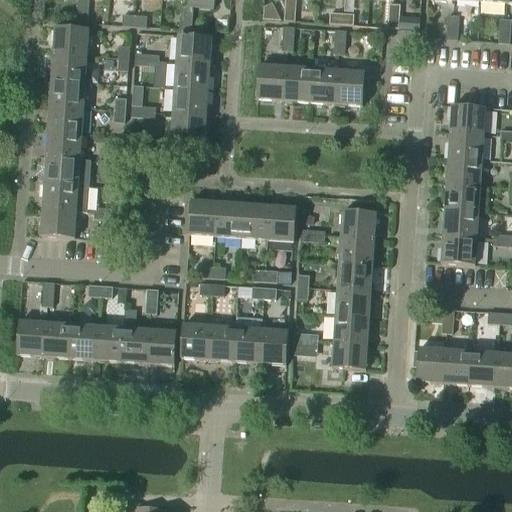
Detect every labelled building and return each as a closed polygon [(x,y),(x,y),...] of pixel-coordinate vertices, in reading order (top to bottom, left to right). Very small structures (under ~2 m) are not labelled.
[(285,0),(284,11),(295,12),(296,0),(285,0)] [(78,2),(77,14),(88,14),(89,2),(78,2)] [(389,6),(388,18),(399,19),(400,7),(389,6)] [(182,9),(181,21),(192,21),(193,9),(182,9)] [(295,12),(284,11),(283,23),(295,24),(295,12)] [(88,14),(77,14),(76,26),(87,26),(88,14)] [(329,26),(341,27),(342,16),(330,15),(329,26)] [(342,16),(341,27),(353,28),(354,17),(342,16)] [(122,29),(134,30),(135,18),(123,18),(122,29)] [(135,18),(134,30),(146,30),(147,19),(135,18)] [(399,19),(388,18),(387,30),(398,31),(399,19)] [(448,18),(447,30),(458,31),(459,19),(448,18)] [(192,21),(181,21),(180,33),(191,33),(192,21)] [(500,22),(499,34),(510,35),(511,22),(500,22)] [(55,30),(53,57),(87,59),(89,32),(55,30)] [(283,30),(282,42),(293,42),(294,30),(283,30)] [(458,31),(447,30),(446,42),(457,43),(458,31)] [(335,33),(334,45),(345,46),(346,34),(335,33)] [(510,35),(499,34),(498,46),(509,47),(510,35)] [(178,38),(176,65),(210,67),(212,41),(178,38)] [(293,42),(282,42),(281,54),(292,54),(293,42)] [(345,46),(334,45),(333,57),(344,58),(345,46)] [(118,49),(117,61),(129,62),(129,50),(118,49)] [(53,57),(51,83),(85,85),(87,59),(53,57)] [(134,68),(146,69),(147,57),(135,57),(134,68)] [(147,57),(146,69),(158,69),(159,58),(147,57)] [(129,62),(117,61),(117,73),(128,74),(129,62)] [(176,65),(174,91),(208,93),(210,67),(176,65)] [(257,103),(284,104),(286,70),(259,68),(257,103)] [(284,104),(310,106),(312,72),(286,70),(284,104)] [(310,106),(336,108),(338,74),(312,72),(310,106)] [(338,74),(336,108),(362,110),(365,75),(338,74)] [(51,83),(49,109),(84,111),(85,85),(51,83)] [(174,91),(172,117),(207,119),(208,93),(174,91)] [(115,101),(114,113),(125,114),(126,102),(115,101)] [(49,109),(48,135),(82,137),(84,111),(49,109)] [(131,120),(143,121),(143,109),(131,109),(131,120)] [(143,109),(143,121),(155,121),(155,110),(143,109)] [(452,109),(450,136),(484,138),(486,111),(452,109)] [(125,114),(114,113),(113,125),(124,126),(125,114)] [(207,119),(172,117),(171,144),(205,146),(207,119)] [(500,145),(511,145),(511,141),(511,134),(501,133),(500,145)] [(48,135),(46,161),(80,163),(82,137),(48,135)] [(450,136),(448,162),(482,164),(484,138),(450,136)] [(111,153),(111,165),(122,166),(122,154),(111,153)] [(46,161),(44,187),(78,189),(90,190),(91,164),(80,163),(46,161)] [(448,162),(446,188),(481,190),(482,164),(448,162)] [(122,166),(111,165),(110,177),(121,178),(122,166)] [(44,187),(42,213),(77,215),(88,216),(90,190),(78,189),(44,187)] [(446,188),(445,214),(479,216),(481,190),(446,188)] [(189,238),(216,240),(218,206),(191,204),(189,238)] [(216,240),(242,242),(244,207),(218,206),(216,240)] [(242,242),(268,243),(270,209),(244,207),(242,242)] [(270,209),(268,243),(294,245),(296,211),(270,209)] [(94,222),(106,223),(107,211),(95,211),(94,222)] [(107,211),(106,223),(118,223),(119,212),(107,211)] [(77,215),(42,213),(41,239),(75,242),(77,215)] [(342,214),(340,241),(375,243),(376,216),(342,214)] [(445,214),(443,239),(477,242),(479,216),(445,214)] [(300,244),(312,245),(313,233),(301,233),(300,244)] [(313,233),(312,245),(324,245),(325,234),(313,233)] [(493,248),(505,249),(506,238),(494,237),(493,248)] [(477,242),(443,239),(441,266),(475,269),(477,242)] [(340,241),(339,267),(373,269),(375,243),(340,241)] [(339,267),(337,293),(371,295),(373,269),(339,267)] [(201,281),(213,281),(214,270),(202,269),(201,281)] [(214,270),(213,281),(225,282),(226,271),(214,270)] [(253,284),(265,285),(265,274),(253,273),(253,284)] [(265,274),(265,285),(291,287),(292,275),(265,274)] [(298,278),(297,290),(308,291),(309,279),(298,278)] [(43,285),(42,297),(53,298),(54,286),(43,285)] [(200,298),(212,299),(212,287),(200,287),(200,298)] [(212,287),(212,299),(224,299),(224,288),(212,287)] [(88,300),(100,300),(101,289),(89,288),(88,300)] [(101,289),(100,300),(112,301),(113,290),(101,289)] [(252,301),(264,302),(264,291),(252,290),(252,301)] [(308,291),(297,290),(296,302),(308,303),(308,291)] [(264,291),(264,302),(276,303),(276,292),(264,291)] [(147,292),(146,304),(157,305),(158,293),(147,292)] [(337,293),(335,319),(370,321),(371,295),(337,293)] [(53,298),(42,297),(41,309),(53,310),(53,298)] [(157,305),(146,304),(145,316),(156,317),(157,305)] [(443,312),(442,324),(453,325),(454,313),(443,312)] [(488,326),(500,327),(500,316),(488,315),(488,326)] [(511,316),(500,316),(500,327),(511,328),(511,321),(511,316)] [(234,365),(259,366),(262,332),(262,321),(236,319),(236,330),(234,365)] [(335,319),(334,344),(368,347),(370,321),(335,319)] [(17,358),(44,360),(46,326),(19,324),(17,358)] [(453,325),(442,324),(441,336),(452,337),(453,325)] [(44,360),(70,362),(72,327),(46,326),(44,360)] [(70,362),(96,363),(98,329),(72,327),(70,362)] [(181,361),(208,363),(210,329),(183,327),(181,361)] [(96,363),(122,365),(124,331),(98,329),(96,363)] [(208,363),(234,365),(236,330),(210,329),(208,363)] [(122,365),(148,367),(150,333),(124,331),(122,365)] [(262,332),(259,366),(286,368),(289,333),(262,332)] [(150,333),(148,367),(174,369),(177,335),(150,333)] [(293,347),(305,348),(306,337),(294,336),(293,347)] [(306,337),(305,348),(317,349),(318,338),(306,337)] [(368,347),(334,344),(332,371),(366,374),(368,347)] [(417,385),(443,387),(446,352),(419,351),(417,385)] [(443,387),(469,388),(472,354),(446,352),(443,387)] [(469,388),(495,390),(498,356),(472,354),(469,388)] [(495,390),(511,391),(511,356),(498,356),(495,390)]
